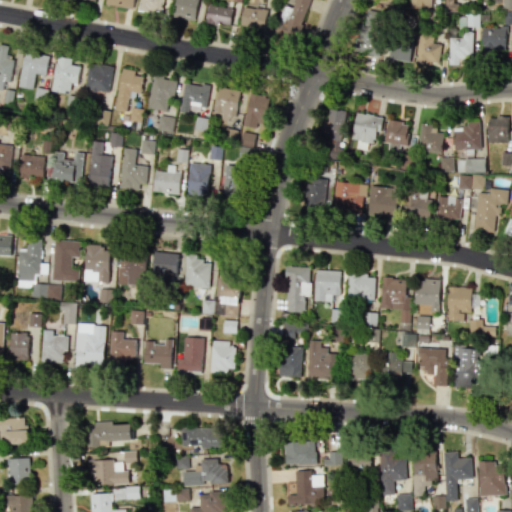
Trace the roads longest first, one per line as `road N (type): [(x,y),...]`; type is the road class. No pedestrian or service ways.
road 1 (tertiary): [(342,0),(313,75),(266,251),(262,511)]
road 2 (residential): [(0,13),(407,92),(511,88)]
road 3 (residential): [(0,206),(458,255),(511,270)]
road 4 (residential): [(0,392),(459,419),(511,432)]
